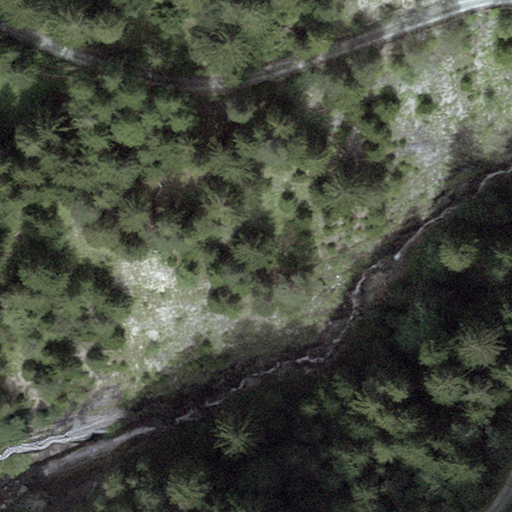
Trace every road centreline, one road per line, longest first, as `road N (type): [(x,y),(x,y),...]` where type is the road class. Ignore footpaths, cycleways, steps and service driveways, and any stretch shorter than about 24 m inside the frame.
road 1 (track): [(0,17),(92,63),(211,84),(248,80),(473,4),(509,0)]
road 2 (track): [(167,82),(0,63)]
